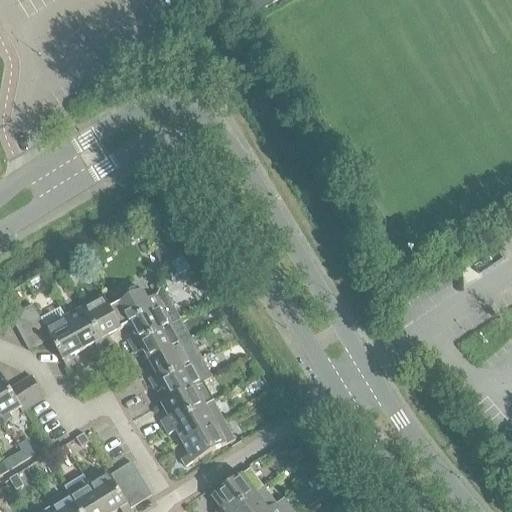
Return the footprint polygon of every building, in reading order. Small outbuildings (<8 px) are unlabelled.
[(230,0),(245,24),(283,0),(230,0)] [(163,250),(155,254),(161,264),(168,260),(163,250)] [(187,271),(180,259),(170,265),(177,277),(187,271)] [(162,307),(129,326),(135,338),(128,342),(131,349),(181,322),(162,286),(156,297),(162,307)] [(143,292),(111,310),(121,331),(129,326),(162,307),(156,297),(148,302),(143,292)] [(121,331),(111,310),(104,297),(84,308),(106,349),(113,345),(109,338),(121,331)] [(17,330),(39,318),(33,307),(11,319),(17,330)] [(106,349),(84,308),(65,319),(83,352),(95,345),(99,353),(106,349)] [(45,329),(39,318),(17,330),(23,341),(45,329)] [(83,352),(65,319),(45,329),(51,341),(67,370),(75,366),(71,359),(83,352)] [(192,341),(181,322),(131,349),(135,356),(143,351),(150,364),(192,341)] [(51,341),(45,329),(23,341),(29,352),(38,348),(51,341)] [(192,341),(150,364),(156,376),(149,380),(152,387),(202,360),(192,341)] [(213,380),(202,360),(152,387),(156,394),(164,390),(170,401),(204,385),(213,380)] [(24,413),(10,391),(0,374),(0,417),(4,425),(12,420),(10,416),(20,410),(22,414),(24,413)] [(32,378),(21,385),(34,406),(45,399),(32,378)] [(34,406),(21,385),(10,391),(24,413),(34,406)] [(165,430),(214,403),(204,385),(170,401),(161,406),(169,419),(161,423),(165,430)] [(224,422),(214,403),(165,430),(168,437),(176,433),(183,445),(224,422)] [(224,422),(183,445),(189,457),(182,461),(186,469),(235,442),(224,422)] [(89,443),(84,435),(76,440),(81,448),(89,443)] [(36,456),(31,447),(28,442),(18,448),(27,461),(36,456)] [(70,455),(65,446),(57,451),(62,460),(70,455)] [(296,462),(306,454),(301,447),(291,455),(296,462)] [(27,461),(18,448),(17,448),(20,454),(13,458),(18,466),(27,461)] [(313,465),(310,460),(307,456),(299,461),(302,466),(309,467),(313,465)] [(117,488),(138,475),(132,464),(110,477),(117,488)] [(232,511),(264,489),(250,470),(212,499),(221,511),(218,511),(232,511)] [(117,488),(110,477),(108,474),(97,481),(95,477),(86,482),(104,511),(117,511),(120,511),(121,511),(131,511),(130,510),(124,499),(117,488)] [(124,499),(145,486),(138,475),(117,488),(124,499)] [(18,476),(9,481),(16,492),(24,487),(18,476)] [(104,511),(86,482),(83,477),(65,489),(70,497),(79,511),(104,511)] [(317,477),(311,481),(317,491),(324,486),(317,477)] [(152,497),(145,486),(124,499),(130,510),(152,497)] [(267,511),(276,505),(264,489),(232,511),(267,511)] [(79,511),(70,497),(60,503),(58,500),(51,504),(53,507),(55,511),(79,511)] [(293,511),(285,501),(270,511),(293,511)]
